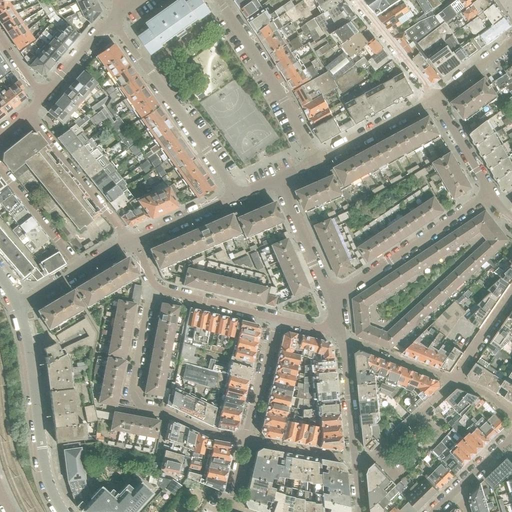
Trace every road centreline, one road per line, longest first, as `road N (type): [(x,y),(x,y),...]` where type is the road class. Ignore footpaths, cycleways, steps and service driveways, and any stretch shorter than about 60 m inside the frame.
road 1 (residential): [(153,286),(132,399),(245,439)]
road 2 (residential): [(112,20),(237,196)]
road 3 (residential): [(62,511),(38,452),(16,306)]
road 4 (residential): [(490,196),(332,299)]
road 5 (residential): [(316,161),(218,0)]
road 6 (residential): [(25,115),(132,242)]
road 7 (residential): [(435,97),(316,161)]
road 8 (residential): [(277,180),(332,299)]
road 9 (residential): [(455,381),(367,458),(355,458)]
road 10 (residential): [(79,269),(0,171)]
road 11 (residential): [(274,318),(153,286)]
road 12 (residential): [(357,0),(435,97)]
road 13 (residential): [(245,439),(274,318)]
road 14 (residential): [(342,337),(355,458)]
road 15 (residential): [(342,337),(455,381)]
